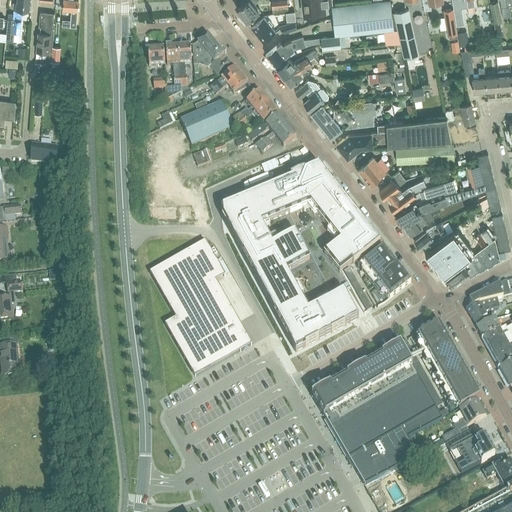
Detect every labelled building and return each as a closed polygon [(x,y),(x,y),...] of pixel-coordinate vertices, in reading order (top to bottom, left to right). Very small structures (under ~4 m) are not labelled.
[(17,0),(17,2),(15,2),(13,17),(8,17),(6,40),(13,40),(14,33),(20,33),(22,10),(29,11),(29,0),(17,0)] [(71,11),(70,27),(76,28),(78,0),(62,0),(62,10),(71,11)] [(255,3),(259,0),(247,0),(237,9),(247,22),(249,20),(253,25),(263,17),(260,11),(255,3)] [(271,0),(272,10),(288,8),(287,0),(271,0)] [(302,0),(304,15),(325,12),(324,6),(331,5),(330,0),(302,0)] [(389,0),(331,6),(334,35),(335,37),(344,36),(392,30),(394,30),(390,0),(389,0)] [(502,21),(498,1),(490,3),(493,23),(502,21)] [(453,5),(453,6),(456,21),(464,20),(461,3),(453,5)] [(507,6),(501,6),(503,18),(510,16),(508,6),(507,6)] [(453,8),(443,10),(447,35),(457,34),(453,8)] [(397,29),(401,43),(403,52),(404,57),(418,55),(410,19),(408,10),(394,12),(396,22),(397,29)] [(39,27),(41,27),(53,28),(55,13),(40,12),(39,27)] [(268,22),(263,17),(253,25),(251,27),(263,42),(275,31),(273,28),(274,27),(269,20),(268,22)] [(295,21),(293,21),(280,26),(284,33),(296,29),(295,21)] [(54,28),(53,28),(41,27),(40,33),(38,33),(36,51),(47,52),(46,61),(51,62),(51,59),(53,47),(54,28)] [(396,44),(401,43),(397,29),(394,30),(392,30),(393,44),(396,44)] [(458,33),(460,45),(468,44),(466,31),(458,33)] [(345,47),(344,36),(335,37),(334,35),(321,37),(321,43),(322,50),(341,48),(341,47),(345,47)] [(192,47),(193,57),(193,62),(194,67),(199,66),(203,64),(208,70),(210,68),(218,78),(233,67),(208,36),(194,47),(192,47)] [(287,60),(285,56),(294,49),(306,46),(312,44),(321,43),(321,37),(304,40),(303,36),(291,40),(283,44),(281,42),(266,54),(276,68),(287,60)] [(452,52),(459,51),(457,41),(450,42),(452,52)] [(483,48),(483,54),(496,53),(496,46),(483,48)] [(61,48),(53,47),(51,59),(51,62),(59,62),(59,59),(61,48)] [(190,47),(178,48),(181,88),(188,87),(187,76),(185,77),(185,65),(192,64),(190,47)] [(167,66),(173,66),(174,78),(175,89),(181,88),(178,48),(166,49),(166,59),(167,66)] [(149,67),(159,66),(165,66),(164,49),(148,50),(149,67)] [(276,68),(284,77),(296,68),(309,60),(314,57),(315,58),(318,57),(318,55),(316,51),(313,50),(310,53),(293,63),(289,58),(287,60),(276,68)] [(461,51),(463,62),(466,76),(472,75),(472,72),(474,72),(471,60),(470,51),(461,51)] [(379,56),(380,67),(391,65),(390,55),(379,56)] [(335,56),(325,57),(326,64),(336,63),(335,56)] [(296,68),(284,77),(290,85),(298,79),(303,75),(300,72),(313,65),(309,60),(296,68)] [(473,91),(486,90),(485,77),(484,68),(478,68),(479,77),(471,78),(472,81),(473,91)] [(222,79),(210,89),(213,92),(217,89),(220,92),(227,87),(240,76),(235,69),(221,79),(222,79)] [(506,89),(511,88),(511,87),(511,74),(511,70),(498,71),(498,76),(499,89),(500,89),(500,91),(501,92),(505,92),(506,90),(506,89)] [(392,71),(386,72),(368,74),(369,83),(395,80),(396,92),(406,91),(404,77),(396,78),(396,72),(392,72),(392,71)] [(250,88),(240,76),(227,87),(234,95),(249,89),(250,88)] [(498,76),(485,77),(486,90),(499,89),(498,76)] [(154,90),(164,89),(167,89),(166,80),(153,81),(154,90)] [(324,101),(327,98),(328,97),(328,95),(323,89),(321,89),(319,86),(317,84),(314,82),(309,80),(303,85),(295,91),(300,98),(306,93),(309,97),(303,102),(311,112),(324,101)] [(413,89),(416,108),(422,106),(421,100),(425,99),(423,87),(413,89)] [(188,90),(183,93),(186,98),(191,96),(188,90)] [(260,93),(252,99),(246,103),(251,110),(248,112),(247,110),(240,115),(239,114),(233,119),(235,125),(243,118),(245,121),(252,116),(268,103),(260,93)] [(333,106),(327,98),(324,101),(311,112),(331,137),(349,122),(353,127),(374,125),(373,114),(376,113),(375,108),(377,108),(377,106),(375,106),(374,102),(377,102),(376,100),(363,102),(364,106),(358,107),(358,103),(333,106)] [(15,102),(5,101),(0,100),(0,124),(4,125),(5,117),(13,118),(13,120),(14,120),(15,102)] [(195,107),(198,114),(208,110),(205,103),(195,107)] [(268,103),(252,116),(255,120),(258,118),(263,124),(276,114),(268,103)] [(465,123),(476,120),(471,103),(460,105),(460,106),(452,107),(452,109),(445,111),(446,117),(451,142),(453,142),(479,139),(476,125),(466,128),(465,123)] [(198,114),(180,122),(191,147),(233,129),(222,104),(208,110),(198,114)] [(164,122),(158,126),(160,130),(173,124),(168,114),(162,117),(164,122)] [(278,116),(270,122),(262,128),(247,136),(252,143),(267,133),(266,132),(269,130),(273,135),(285,125),(278,116)] [(360,148),(395,145),(451,142),(446,117),(386,123),(377,125),(378,131),(371,132),(371,133),(350,134),(348,136),(348,135),(337,144),(347,158),(360,148)] [(247,123),(245,121),(243,118),(235,125),(239,129),(247,123)] [(285,125),(273,135),(260,145),(256,146),(263,155),(273,146),(269,141),(274,137),(283,148),(296,138),(285,125)] [(237,149),(248,145),(246,139),(235,143),(237,149)] [(57,148),(54,148),(51,147),(51,141),(41,140),(41,146),(32,146),(31,162),(47,164),(54,164),(56,164),(57,148)] [(453,142),(451,142),(395,145),(396,163),(454,160),(453,142)] [(215,154),(226,150),(224,145),(214,149),(215,154)] [(198,168),(212,162),(208,150),(193,156),(198,168)] [(480,163),(490,160),(488,154),(478,156),(480,163)] [(386,173),(383,169),(380,165),(373,157),(368,161),(358,170),(370,185),(378,179),(386,173)] [(233,171),(243,166),(239,158),(229,163),(233,171)] [(491,167),(490,160),(480,163),(481,170),(491,167)] [(275,161),(261,166),(265,175),(278,169),(275,161)] [(470,174),(479,172),(478,164),(468,167),(470,174)] [(291,179),(221,208),(222,217),(228,228),(295,353),(295,352),(296,353),(359,319),(344,292),(336,277),(340,273),(352,263),(353,265),(380,244),(319,166),(290,178),(291,179)] [(493,174),(491,167),(481,170),(483,176),(493,174)] [(49,171),(39,172),(40,181),(50,181),(49,171)] [(385,193),(390,199),(408,185),(417,182),(418,180),(422,178),(421,174),(406,180),(399,173),(392,178),(394,180),(388,185),(380,191),(383,194),(385,193)] [(485,183),(494,181),(493,174),(483,176),(485,183)] [(425,183),(422,178),(418,180),(417,182),(408,185),(390,199),(392,202),(389,203),(394,210),(402,204),(415,195),(412,190),(425,184),(425,183)] [(426,198),(444,192),(455,189),(452,180),(424,189),(426,198)] [(485,183),(485,184),(486,189),(486,190),(496,188),(494,181),(485,183)] [(395,216),(403,226),(419,216),(424,214),(443,206),(484,190),(486,189),(485,184),(479,186),(456,192),(455,189),(444,192),(445,195),(446,198),(430,203),(429,202),(417,207),(415,204),(395,216)] [(498,195),(496,188),(486,190),(488,197),(498,195)] [(499,201),(498,195),(488,197),(490,204),(499,201)] [(501,208),(499,201),(490,204),(491,210),(501,208)] [(32,203),(30,206),(31,209),(34,211),(37,210),(39,206),(38,204),(35,203),(32,203)] [(156,217),(196,217),(196,203),(180,203),(180,204),(156,204),(156,217)] [(425,224),(430,221),(434,218),(432,215),(438,212),(444,209),(443,206),(424,214),(419,216),(403,226),(410,235),(415,231),(416,233),(422,228),(422,227),(425,224)] [(7,217),(21,215),(20,208),(6,209),(7,217)] [(454,232),(425,254),(433,264),(435,267),(442,277),(472,255),(471,254),(466,247),(463,244),(457,235),(459,233),(481,217),(478,214),(454,232)] [(493,217),(494,224),(504,222),(503,215),(493,217)] [(504,222),(494,224),(496,231),(506,229),(504,222)] [(449,236),(446,232),(441,223),(427,231),(414,240),(421,250),(429,244),(434,240),(437,238),(437,236),(441,241),(449,236)] [(0,264),(8,264),(5,242),(8,241),(7,229),(0,229),(0,264)] [(508,236),(506,229),(496,231),(498,238),(508,236)] [(509,243),(508,236),(498,238),(497,238),(499,246),(509,243)] [(470,275),(495,263),(494,261),(499,258),(499,260),(500,260),(500,259),(494,237),(461,263),(469,273),(470,275)] [(212,277),(222,271),(205,242),(150,274),(176,320),(165,326),(184,360),(195,354),(202,365),(236,346),(240,352),(252,346),(212,277)] [(499,246),(500,252),(504,251),(511,250),(509,243),(499,246)] [(361,264),(389,300),(411,283),(390,257),(383,247),(375,253),(371,257),(361,264)] [(454,285),(469,273),(461,263),(443,277),(448,284),(449,283),(453,284),(454,285)] [(497,299),(509,296),(506,282),(469,300),(472,307),(479,304),(497,299)] [(14,293),(23,292),(22,283),(7,285),(8,294),(9,294),(14,293)] [(15,305),(14,293),(9,294),(10,299),(0,299),(0,321),(13,320),(11,306),(15,305)] [(498,304),(497,299),(479,304),(472,307),(466,311),(471,319),(478,315),(477,313),(482,310),(486,307),(498,304)] [(488,319),(485,314),(487,312),(499,309),(498,304),(486,307),(482,310),(477,313),(478,315),(471,319),(475,326),(488,319)] [(477,329),(483,339),(497,331),(499,330),(501,329),(497,323),(495,320),(494,318),(485,324),(477,329)] [(45,325),(46,331),(56,330),(56,321),(49,321),(45,325)] [(459,410),(481,398),(439,323),(417,335),(459,410)] [(497,331),(483,339),(494,359),(511,349),(511,326),(507,330),(505,328),(500,331),(499,330),(497,331)] [(404,350),(409,347),(406,341),(400,345),(403,350),(404,350)] [(16,345),(9,346),(0,347),(0,354),(3,377),(20,375),(16,345)] [(412,366),(403,350),(400,345),(311,397),(365,487),(368,485),(419,457),(409,439),(443,421),(412,366)] [(511,349),(494,359),(499,370),(511,362),(511,349)] [(511,362),(499,370),(510,389),(511,388),(511,362)] [(446,446),(460,438),(469,433),(466,428),(477,423),(485,418),(485,417),(486,416),(483,411),(482,411),(477,403),(468,408),(460,413),(464,420),(462,421),(460,422),(461,423),(453,427),(455,431),(442,439),(443,440),(446,446)] [(471,432),(448,444),(452,452),(456,449),(464,463),(456,467),(461,475),(481,464),(482,464),(486,461),(495,457),(484,437),(477,442),(475,442),(474,440),(475,439),(471,432)] [(443,440),(435,445),(438,450),(446,446),(443,440)] [(503,487),(511,483),(511,482),(511,465),(510,462),(502,466),(501,464),(492,469),(493,469),(483,474),(487,481),(497,476),(503,487)] [(511,511),(511,488),(508,491),(468,511),(511,511)]
